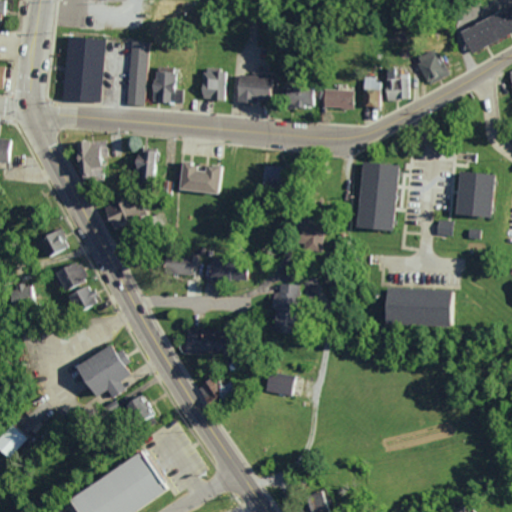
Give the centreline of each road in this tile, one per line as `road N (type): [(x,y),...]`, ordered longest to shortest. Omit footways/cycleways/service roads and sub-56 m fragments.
road 1 (primary): [(268,511),(155,345),(38,126),(30,85),(39,0)]
road 2 (secondary): [(511,54),(392,122),(346,137),(33,112)]
